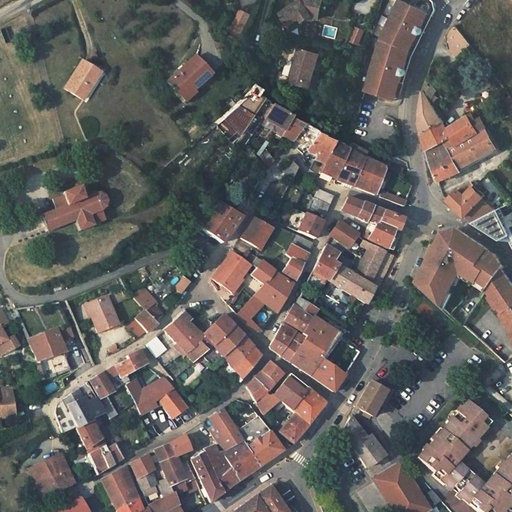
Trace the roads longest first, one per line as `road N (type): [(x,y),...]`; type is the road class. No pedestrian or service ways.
road 1 (residential): [(82,486),(49,413),(53,399),(203,291)]
road 2 (residential): [(215,254),(193,240),(37,300),(18,298),(0,278)]
road 3 (unclassified): [(426,202),(409,122),(417,63),(454,0)]
road 4 (unclassified): [(336,404),(374,346),(420,219)]
road 5 (residential): [(341,191),(318,183),(289,152),(215,254)]
road 6 (residential): [(125,461),(197,419),(267,352)]
road 7 (residential): [(341,191),(258,346)]
